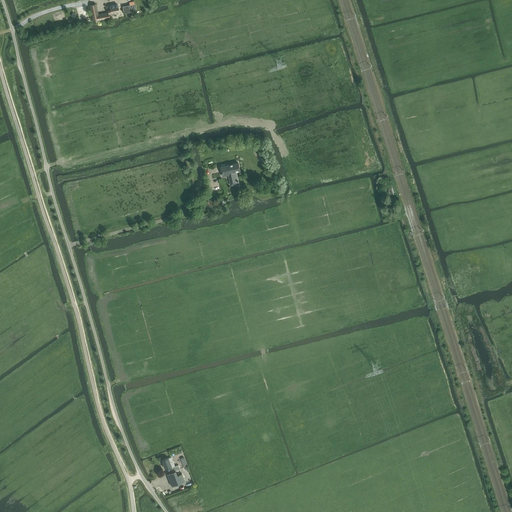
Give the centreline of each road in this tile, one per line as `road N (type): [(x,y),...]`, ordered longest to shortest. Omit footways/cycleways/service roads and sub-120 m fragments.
road 1 (unclassified): [(166,511),(117,417),(2,0)]
road 2 (unknown): [(130,484),(106,427),(0,55)]
